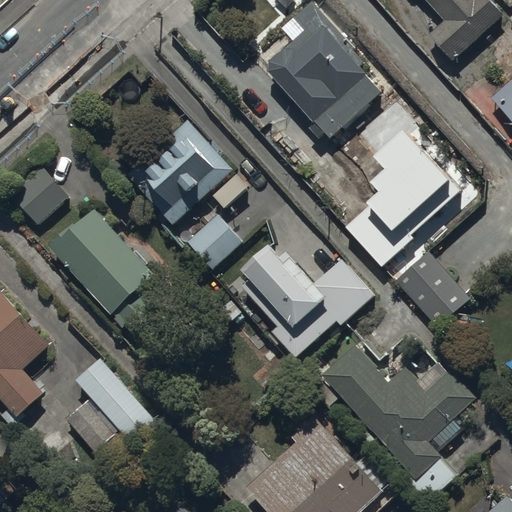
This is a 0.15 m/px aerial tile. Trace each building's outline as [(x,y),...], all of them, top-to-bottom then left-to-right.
[(427,0),(447,22),(430,36),(454,63),(506,17),(490,0),(427,0)] [(368,62),(313,4),(297,20),(307,31),(267,68),(318,122),(312,128),(322,139),(327,135),(333,141),(384,94),(370,79),(372,77),(363,67),(368,62)] [(511,82),(493,100),(511,121),(511,82)] [(280,114),(256,88),(252,92),(248,88),(240,96),(244,100),(238,105),(261,131),(280,114)] [(239,171),(193,122),(150,161),(142,152),(131,162),(140,171),(133,178),(163,210),(157,217),(166,226),(172,220),(178,226),(239,171)] [(42,226),(73,198),(49,172),(18,200),(42,226)] [(139,254),(98,211),(79,229),(77,226),(53,249),(116,317),(160,276),(149,265),(151,263),(141,252),(139,254)] [(246,243),(220,214),(189,242),(216,270),(246,243)] [(370,220),(355,234),(380,262),(396,248),(370,220)] [(253,281),(245,287),(281,327),(275,333),(299,360),(328,333),(333,339),(380,297),(347,260),(321,284),(299,259),(292,265),(273,244),(244,270),(253,281)] [(430,251),(397,281),(441,330),(474,300),(430,251)] [(55,345),(1,286),(0,286),(0,391),(23,417),(49,394),(27,370),(55,345)] [(326,377),(362,416),(359,419),(368,429),(359,438),(372,451),(381,443),(386,448),(389,446),(412,471),(405,478),(429,505),(462,475),(441,452),(465,430),(457,422),(481,399),(454,369),(430,391),(408,368),(392,383),(359,347),(326,377)] [(164,425),(105,359),(80,380),(96,398),(69,421),(112,471),(164,425)] [(363,511),(394,485),(391,481),(394,478),(372,453),(361,463),(322,420),(314,427),(306,417),(292,430),(302,441),(250,488),(272,511),(363,511)] [(418,511),(394,485),(363,511),(418,511)] [(511,511),(511,499),(510,497),(493,511),(511,511)]
